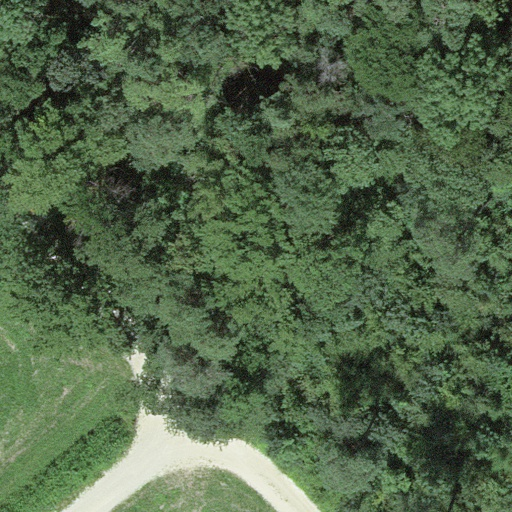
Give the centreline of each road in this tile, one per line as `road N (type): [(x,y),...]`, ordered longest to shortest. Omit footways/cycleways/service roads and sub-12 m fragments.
road 1 (track): [(288,511),(195,435),(114,342),(0,181)]
road 2 (track): [(195,435),(91,511)]
